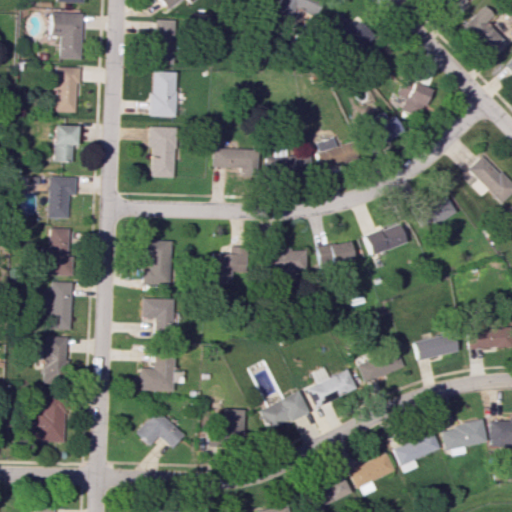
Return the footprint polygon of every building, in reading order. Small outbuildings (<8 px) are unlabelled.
[(313,0),(290,0),(274,0),(274,14),(313,13),(313,0)] [(481,21),(488,14),(480,5),(456,27),(482,54),(498,39),(481,21)] [(340,10),(322,27),(349,56),(367,39),(340,10)] [(56,58),(78,58),(79,12),(48,12),(47,35),(56,36),(56,58)] [(170,63),(171,19),(151,19),(150,63),(170,63)] [(511,80),(511,52),(498,65),(511,80)] [(73,112),(74,66),(52,66),(51,111),(73,112)] [(147,116),(171,116),(171,71),(147,71),(147,116)] [(394,94),(402,97),(399,105),(418,112),(427,88),(401,77),(394,94)] [(399,133),(391,115),(382,119),(379,112),(361,119),(373,145),(399,133)] [(68,161),(69,144),(74,144),(74,125),(51,124),(50,161),(68,161)] [(144,148),(147,148),(147,176),(169,177),(171,126),(144,125),(144,148)] [(311,141),(316,168),(345,162),(342,143),(331,145),(330,137),(311,141)] [(208,170),(252,171),(253,148),(209,147),(208,170)] [(464,168),(474,179),(468,184),(478,195),(484,189),(497,203),(511,189),(479,154),(464,168)] [(262,173),(304,175),(304,157),(263,155),(262,173)] [(65,194),(71,194),(72,176),(45,175),(44,217),(64,217),(65,194)] [(419,228),(450,214),(441,196),(411,210),(419,228)] [(359,235),(367,255),(401,242),(394,222),(359,235)] [(44,274),(66,275),(67,227),(46,227),(45,246),(38,246),(38,260),(44,260),(44,274)] [(166,239),(140,239),(139,283),(165,284),(166,239)] [(349,260),(345,240),(313,246),(317,266),(349,260)] [(302,248),(261,249),(262,275),(289,275),(289,270),(302,270),(302,248)] [(228,283),(228,270),(242,271),(242,253),(208,252),(208,283),(228,283)] [(66,329),(67,281),(48,281),(47,297),(40,297),(39,328),(66,329)] [(138,318),(146,319),(145,334),(169,334),(170,298),(138,297),(138,318)] [(502,346),(501,327),(463,328),(464,348),(502,346)] [(453,351),(449,332),(410,340),(414,359),(453,351)] [(40,381),(62,382),(63,336),(41,335),(40,381)] [(135,389),(169,390),(169,382),(178,382),(178,370),(170,370),(171,347),(150,347),(150,368),(136,367),(135,389)] [(354,364),(362,383),(400,366),(392,347),(354,364)] [(312,406),(352,388),(343,368),(325,376),(320,366),(308,372),(313,383),(303,387),(312,406)] [(264,429),(303,412),(294,391),(255,408),(264,429)] [(61,441),(62,393),(35,393),(35,403),(29,403),(28,440),(61,441)] [(212,421),(211,438),(240,439),(241,409),(220,408),(219,422),(212,421)] [(180,434),(153,409),(132,432),(146,445),(155,435),(168,448),(180,434)] [(511,418),(486,419),(487,444),(511,443),(511,444),(511,418)] [(482,441),(477,420),(438,428),(444,455),(461,452),(460,446),(482,441)] [(390,446),(399,471),(414,466),(410,457),(435,448),(429,432),(390,446)] [(390,470),(383,453),(346,469),(357,495),(372,489),(368,480),(390,470)] [(302,492),(311,510),(347,491),(337,473),(302,492)]
